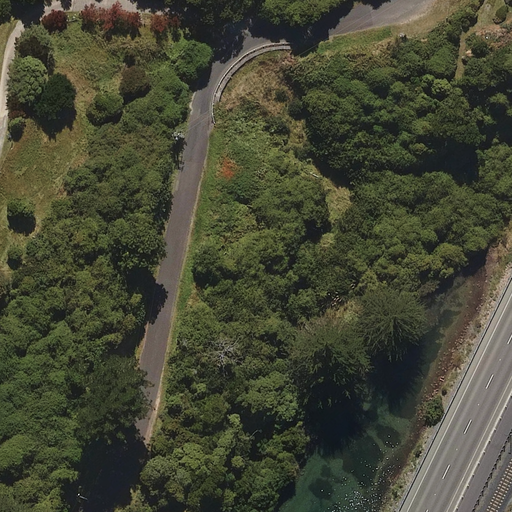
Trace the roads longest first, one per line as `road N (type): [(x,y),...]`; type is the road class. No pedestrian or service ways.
road 1 (residential): [(92,511),(142,405),(196,136),(219,77),(258,41),(399,0)]
road 2 (trunk): [(511,338),(429,511)]
